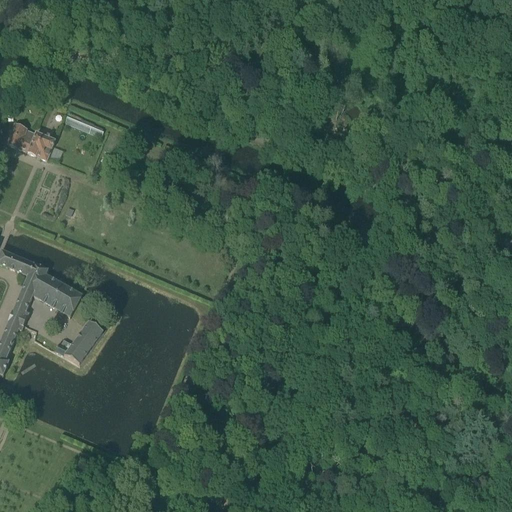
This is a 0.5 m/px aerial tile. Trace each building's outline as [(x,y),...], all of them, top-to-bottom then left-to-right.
[(51,153),(55,144),(53,143),(53,142),(48,140),(49,138),(44,135),(43,139),(36,136),(35,136),(26,133),(26,132),(14,127),(6,147),(18,152),(19,151),(28,155),(36,159),(36,158),(41,159),(40,161),(46,163),(51,153)] [(12,315),(27,321),(29,316),(26,315),(32,299),(70,320),(82,298),(45,278),(48,271),(2,252),(0,256),(0,266),(28,278),(13,314),(12,314),(12,315)] [(9,323),(0,344),(0,376),(3,378),(9,363),(7,362),(18,332),(22,333),(24,328),(26,325),(27,321),(12,315),(11,319),(9,322),(9,323)] [(80,368),(103,335),(88,325),(72,347),(64,342),(62,345),(61,344),(55,354),(80,368)] [(422,343),(420,335),(415,330),(398,330),(394,342),(417,352),(422,343)]
